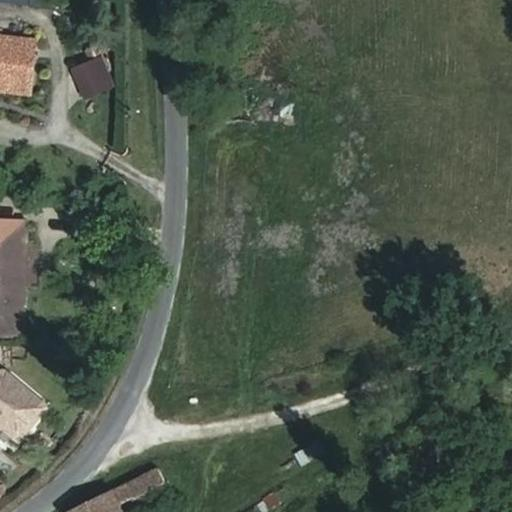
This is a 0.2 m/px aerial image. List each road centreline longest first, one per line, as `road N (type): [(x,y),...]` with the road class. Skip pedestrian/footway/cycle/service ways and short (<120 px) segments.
road 1 (tertiary): [(26,511),(115,419),(152,346),(174,253),(182,155),(175,0)]
road 2 (track): [(115,419),(511,359)]
